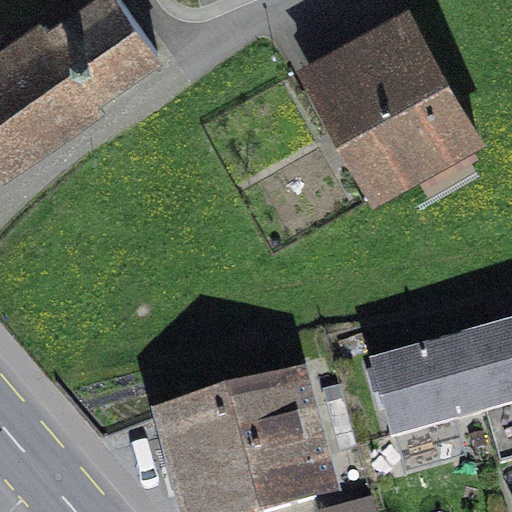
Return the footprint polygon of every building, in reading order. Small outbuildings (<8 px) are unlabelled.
[(47,27),(0,60),(0,174),(1,175),(101,105),(96,98),(159,54),(120,0),(101,0),(52,35),(47,27)] [(409,13),(307,69),(378,197),(479,141),(412,19),(409,13)] [(511,332),(377,370),(395,438),(511,405),(511,332)] [(304,379),(161,420),(187,511),(269,511),(336,493),(304,379)] [(511,436),(506,416),(488,421),(502,466),(511,463),(511,436)]
